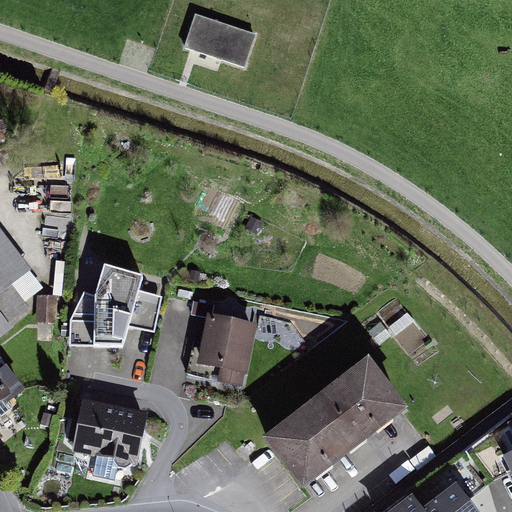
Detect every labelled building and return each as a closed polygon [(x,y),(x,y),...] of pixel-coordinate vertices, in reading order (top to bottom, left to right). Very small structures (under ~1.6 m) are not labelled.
[(185,53),(246,73),(257,40),(196,20),(185,53)] [(34,277),(0,233),(0,345),(13,336),(8,329),(30,312),(15,292),(34,277)] [(95,307),(94,327),(70,326),(69,351),(94,352),(94,359),(123,359),(130,332),(155,339),(166,301),(143,294),(145,286),(104,275),(95,307)] [(57,300),(37,300),(36,328),(56,328),(57,300)] [(257,332),(208,323),(203,347),(193,345),(187,378),(218,384),(218,386),(243,390),(245,380),(248,381),(257,332)] [(0,412),(6,408),(8,411),(26,397),(0,363),(0,412)] [(369,374),(261,455),(302,508),(409,426),(369,374)] [(148,421),(83,407),(72,457),(138,471),(148,421)] [(412,489),(382,511),(482,511),(456,478),(423,503),(412,489)]
